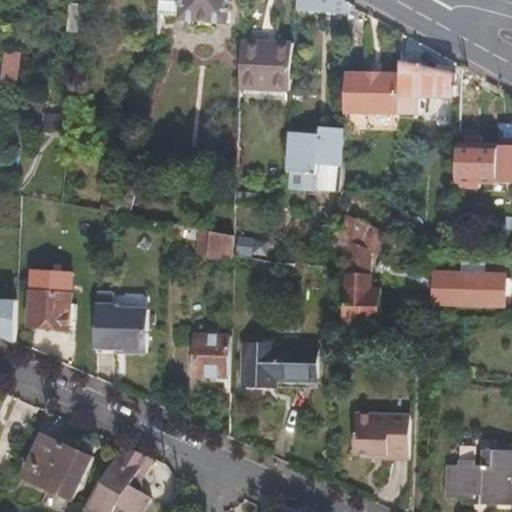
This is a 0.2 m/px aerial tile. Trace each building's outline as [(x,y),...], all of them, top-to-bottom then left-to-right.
[(159,0),(159,3),(157,17),(177,21),(177,24),(223,32),(229,0),(159,0)] [(297,0),(297,17),(350,20),(350,7),(336,0),(297,0)] [(72,37),(79,38),(82,9),(71,8),(69,37),(72,37)] [(243,46),(242,92),(294,94),(296,48),(243,46)] [(400,77),(399,120),(419,121),(420,100),(454,101),(455,77),(421,67),(401,66),(400,77)] [(477,77),(462,69),(460,110),(479,118),(481,80),(477,77)] [(399,120),(400,77),(347,76),(346,119),(399,120)] [(292,135),(291,175),(294,175),(293,192),(315,192),(315,167),(344,169),(344,162),(345,149),(345,130),(321,129),(321,137),(292,135)] [(511,151),(479,150),(477,186),(492,187),(492,198),(506,199),(506,187),(511,187),(511,151)] [(344,162),(344,169),(343,194),(356,194),(356,163),(344,162)] [(129,181),(123,217),(137,220),(142,192),(139,183),(129,181)] [(335,232),(335,249),(344,253),(347,255),(345,323),(380,324),(381,289),(371,289),(372,249),(378,251),(385,231),(342,215),(341,235),(335,232)] [(237,264),(237,240),(199,234),(196,258),(237,264)] [(508,278),(434,276),(434,296),(434,305),(507,306),(508,278)] [(71,295),(33,293),(31,328),(69,330),(71,295)] [(0,303),(0,338),(14,345),(16,346),(18,304),(0,303)] [(113,307),(98,306),(95,350),(113,351),(127,352),(131,356),(147,357),(150,313),(117,311),(113,307)] [(197,379),(233,381),(234,342),(198,341),(197,379)] [(279,346),(246,345),(245,389),(277,390),(278,382),(318,383),(320,352),(279,350),(279,346)] [(392,462),(411,463),(413,418),(357,415),(355,455),(377,456),(390,457),(392,462)] [(92,462),(46,441),(27,482),(72,503),(92,462)] [(483,508),(511,508),(511,447),(502,447),(501,455),(486,454),(485,466),(460,465),(460,469),(449,469),(448,500),(484,501),(483,508)] [(130,492),(139,477),(146,481),(157,463),(125,448),(85,511),(116,511),(119,509),(124,511),(145,511),(150,504),(130,492)]
